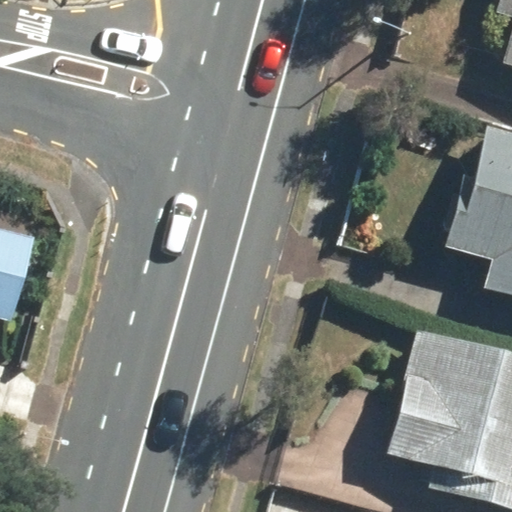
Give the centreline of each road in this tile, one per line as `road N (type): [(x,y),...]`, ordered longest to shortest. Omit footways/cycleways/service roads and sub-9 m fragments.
road 1 (primary): [(209,161),(113,511)]
road 2 (secondary): [(0,48),(153,47),(233,70)]
road 3 (secondary): [(209,161),(107,131),(0,79)]
